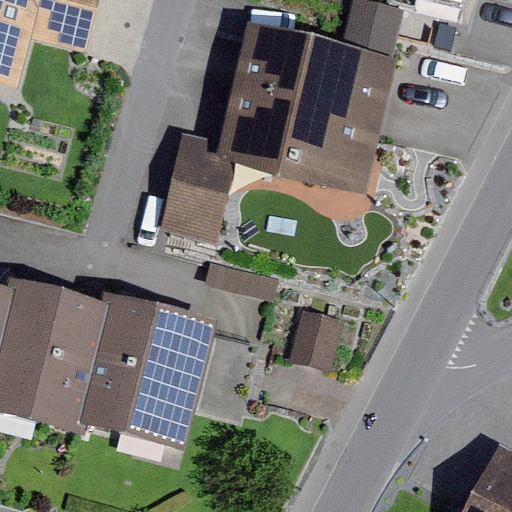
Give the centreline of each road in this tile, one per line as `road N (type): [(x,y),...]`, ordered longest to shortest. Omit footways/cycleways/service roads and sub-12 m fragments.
road 1 (residential): [(129,237),(197,0)]
road 2 (unclassified): [(348,511),(431,358)]
road 3 (unclassified): [(431,358),(511,205)]
